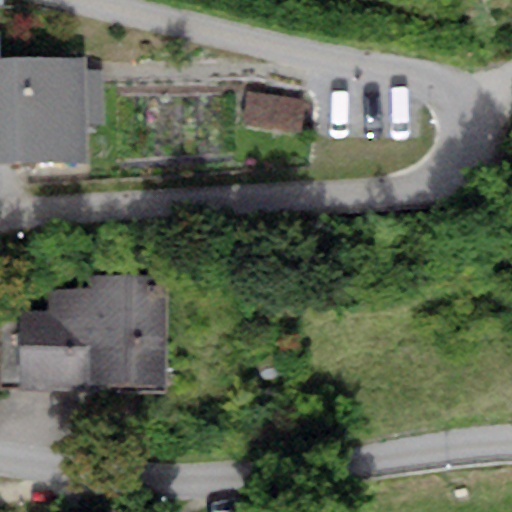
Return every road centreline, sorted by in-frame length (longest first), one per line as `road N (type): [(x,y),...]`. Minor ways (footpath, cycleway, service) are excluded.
road 1 (residential): [(464,113),(461,164),(422,189),(0,219)]
road 2 (residential): [(0,458),(170,476),(511,441)]
road 3 (residential): [(83,0),(432,83),(464,113)]
